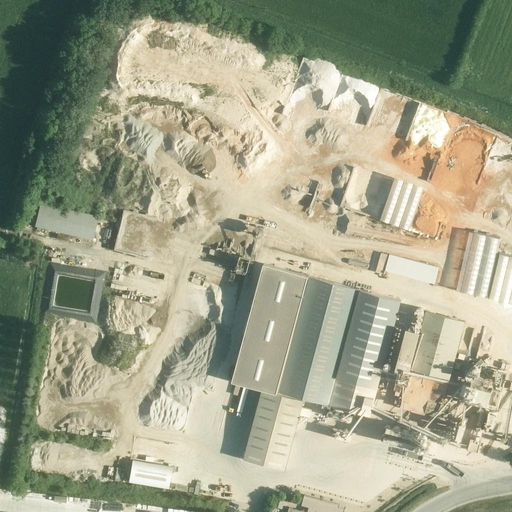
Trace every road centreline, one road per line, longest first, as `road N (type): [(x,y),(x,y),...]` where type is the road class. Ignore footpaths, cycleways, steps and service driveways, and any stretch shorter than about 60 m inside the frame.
road 1 (track): [(201,465),(142,450),(140,400),(197,230),(232,210),(225,145),(253,124),(299,125),(424,173),(445,203),(456,242),(444,304)]
road 2 (track): [(232,210),(452,267)]
road 3 (track): [(0,235),(181,277)]
